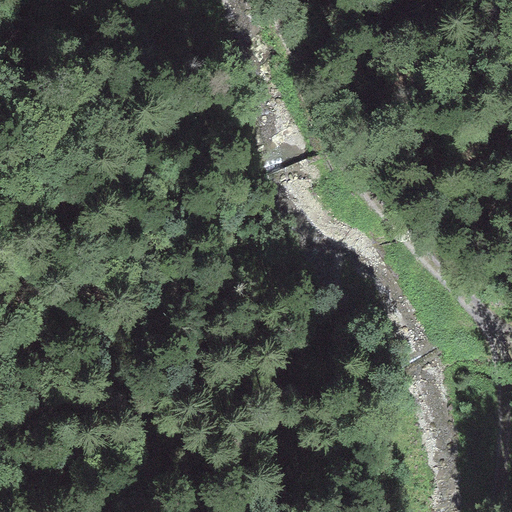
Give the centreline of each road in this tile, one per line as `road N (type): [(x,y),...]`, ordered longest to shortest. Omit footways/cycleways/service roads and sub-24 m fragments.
road 1 (track): [(267,0),(349,178),(499,331)]
road 2 (track): [(499,331),(505,395),(498,511)]
